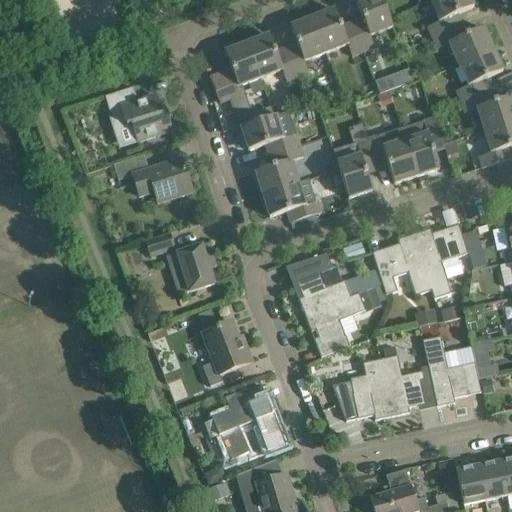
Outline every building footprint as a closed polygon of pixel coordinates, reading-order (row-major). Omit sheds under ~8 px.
[(364,24),(353,29),(363,54),(374,49),(370,37),(392,29),(381,0),(362,0),(356,3),(364,24)] [(427,28),(432,40),(457,28),(452,18),(474,8),(470,0),(434,0),(430,2),(439,23),(427,28)] [(334,11),(312,19),(326,55),(347,46),(352,58),(363,54),(353,29),(343,33),(334,11)] [(298,50),(288,54),(297,79),(309,75),(304,63),(326,55),(312,19),(290,28),(298,50)] [(449,45),(458,67),(493,51),(483,29),(462,39),(457,28),(432,40),(437,50),(449,45)] [(269,36),(247,45),(260,80),(282,72),(286,83),(297,79),(288,54),(277,58),(269,36)] [(226,72),(209,79),(220,105),(229,102),(230,104),(238,125),(254,119),(242,87),(260,80),(247,45),(224,53),(233,75),(228,77),(226,72)] [(456,92),(460,104),(486,94),(481,82),(503,73),(493,51),(458,67),(468,88),(456,92)] [(391,77),(375,83),(379,95),(388,92),(396,89),(391,77)] [(106,98),(105,98),(111,117),(111,119),(109,119),(113,134),(132,128),(137,144),(154,139),(173,133),(169,120),(164,122),(162,115),(156,96),(137,102),(133,89),(106,98)] [(476,110),(484,132),(511,123),(511,98),(490,105),(486,94),(460,104),(465,115),(476,110)] [(270,110),(258,114),(261,122),(272,118),(270,110)] [(270,145),(274,156),(300,147),(296,136),(284,140),(276,117),(272,118),(261,122),(240,129),(248,152),(270,145)] [(434,119),(401,130),(405,142),(416,178),(439,171),(432,149),(442,145),(444,152),(445,152),(434,119)] [(511,123),(484,132),(491,154),(479,158),(482,170),(511,160),(511,159),(508,161),(505,150),(511,148),(511,123)] [(379,137),(367,141),(376,167),(387,163),(394,186),(416,178),(405,142),(401,130),(379,137)] [(356,145),(333,152),(337,164),(342,181),(348,200),(372,193),(365,170),(376,167),(367,141),(356,144),(356,145)] [(255,174),(262,197),(298,185),(291,163),(303,159),(300,147),(274,156),(277,167),(255,174)] [(132,176),(140,199),(154,194),(158,205),(192,194),(184,169),(181,160),(176,162),(132,176)] [(114,167),(119,181),(127,179),(122,164),(114,167)] [(298,185),(262,197),(270,219),(292,212),(295,222),(290,224),(321,215),(318,203),(315,204),(308,182),(298,185)] [(503,251),(506,264),(511,262),(511,225),(504,227),(508,247),(509,250),(503,251)] [(432,292),(431,292),(434,301),(451,295),(441,264),(468,255),(465,245),(459,226),(432,235),(431,230),(414,236),(432,292)] [(473,231),(462,235),(473,269),(485,266),(473,231)] [(175,250),(170,235),(145,243),(150,258),(165,253),(175,250)] [(415,297),(431,292),(432,292),(414,236),(397,241),(398,246),(372,254),(378,273),(386,297),(397,293),(393,279),(408,275),(415,297)] [(175,250),(165,253),(167,258),(172,272),(181,269),(189,294),(195,292),(214,286),(206,262),(213,259),(208,245),(177,255),(175,250)] [(298,301),(304,317),(351,299),(351,298),(344,282),(341,284),(335,269),(331,271),(326,256),(286,269),(286,270),(290,268),(303,299),(298,301)] [(502,266),(501,266),(506,288),(511,286),(511,292),(511,262),(506,264),(506,265),(502,266)] [(373,289),(359,295),(361,300),(365,310),(379,304),(373,289)] [(351,299),(304,317),(311,333),(315,332),(321,346),(316,348),(321,359),(349,348),(339,322),(365,312),(365,310),(361,300),(359,295),(351,298),(351,299)] [(461,306),(441,311),(444,322),(463,318),(461,306)] [(209,312),(198,316),(205,334),(216,330),(209,312)] [(436,312),(417,316),(420,328),(439,324),(436,312)] [(252,363),(245,345),(241,346),(232,323),(216,330),(205,334),(202,335),(213,363),(203,367),(211,387),(222,383),(220,376),(252,363)] [(423,342),(428,368),(432,385),(437,409),(455,405),(454,400),(481,394),(475,364),(447,370),(440,338),(423,342)] [(395,348),(383,351),(385,360),(397,357),(395,348)] [(385,360),(380,361),(392,418),(409,414),(408,410),(425,406),(421,387),(424,387),(421,373),(401,377),(397,357),(385,360)] [(351,383),(332,387),(346,423),(374,417),(375,422),(392,418),(380,361),(363,365),(366,379),(351,383)] [(428,368),(421,369),(421,373),(424,387),(432,385),(428,368)] [(491,381),(480,383),(482,394),(493,392),(491,381)] [(273,432),(269,420),(273,418),(266,400),(212,421),(213,423),(204,426),(210,441),(221,437),(231,462),(247,456),(249,461),(284,448),(277,431),(273,432)] [(511,457),(511,459),(499,463),(506,498),(511,496),(511,453),(511,454),(511,457)] [(484,460),(477,461),(485,502),(506,498),(499,463),(485,465),(484,460)] [(485,502),(477,461),(469,463),(470,469),(456,472),(460,491),(463,507),(485,502)] [(451,465),(439,469),(440,472),(450,476),(454,475),(451,465)] [(236,477),(246,511),(294,511),(292,503),(295,502),(287,476),(263,483),(259,468),(236,477)] [(215,471),(205,475),(210,487),(225,480),(223,474),(215,471)] [(415,501),(411,486),(410,487),(405,471),(386,477),(390,492),(370,499),(374,511),(457,511),(454,501),(427,509),(424,499),(415,501)] [(231,496),(227,486),(226,483),(208,490),(213,503),(231,496)]
